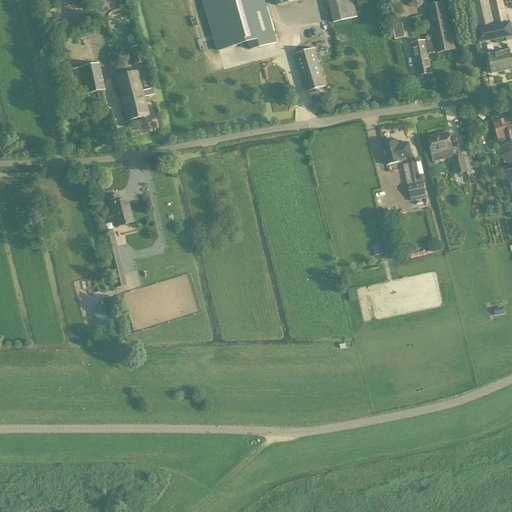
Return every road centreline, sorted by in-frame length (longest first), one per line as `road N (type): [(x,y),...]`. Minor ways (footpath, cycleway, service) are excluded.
road 1 (tertiary): [(0,430),(304,432),(446,404),(511,380)]
road 2 (residential): [(511,95),(135,154),(23,163)]
road 3 (track): [(268,0),(309,124)]
